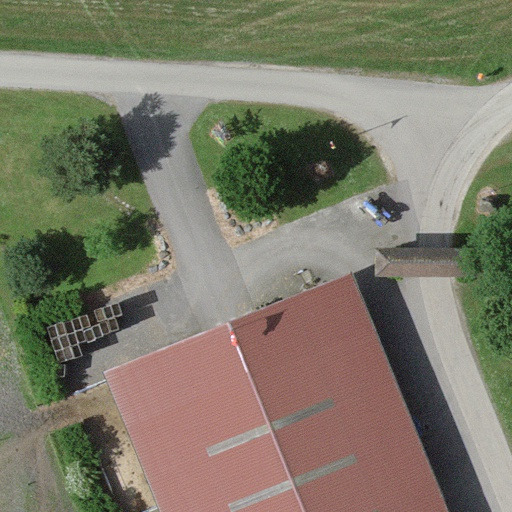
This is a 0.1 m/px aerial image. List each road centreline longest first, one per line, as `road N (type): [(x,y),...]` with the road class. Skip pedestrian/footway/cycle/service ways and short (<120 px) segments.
road 1 (track): [(0,72),(255,85),(430,116)]
road 2 (track): [(511,505),(420,255),(430,116)]
